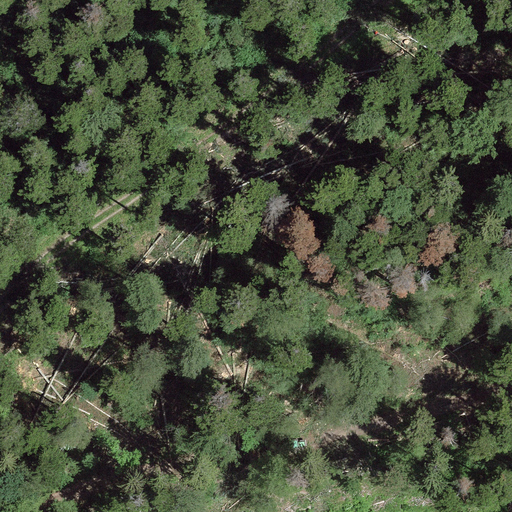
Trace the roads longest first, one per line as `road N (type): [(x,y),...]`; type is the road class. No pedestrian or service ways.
road 1 (track): [(0,306),(71,241),(228,136),(391,0)]
road 2 (track): [(511,397),(432,421),(122,484),(53,511)]
